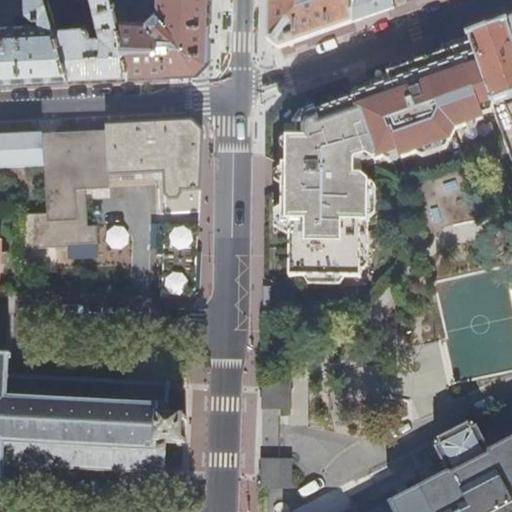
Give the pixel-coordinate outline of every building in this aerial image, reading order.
[(0,25),(0,79),(24,79),(68,77),(53,25),(46,0),(25,0),(26,10),(33,16),(39,16),(40,17),(40,23),(0,25)] [(86,23),(53,25),(68,77),(100,75),(129,73),(112,0),(93,0),(101,33),(91,33),(90,29),(90,27),(89,25),(86,23)] [(130,0),(112,0),(129,73),(170,71),(197,70),(207,60),(209,23),(209,0),(158,0),(158,10),(156,10),(148,18),(147,21),(127,21),(128,4),(130,4),(130,0)] [(393,9),(390,0),(353,0),(351,1),(333,0),(268,0),(268,40),(280,49),(309,39),(366,19),(393,9)] [(511,18),(469,34),(472,43),(493,103),(511,96),(511,18)] [(479,108),(493,103),(472,43),(430,58),(436,74),(427,77),(421,61),(388,73),(391,82),(354,95),(355,97),(317,111),(315,107),(302,112),(294,122),(294,138),(286,138),(286,164),(286,167),(288,168),(287,176),(296,176),(297,190),(281,189),(281,222),(290,222),(289,270),(289,278),(360,279),(361,223),(367,223),(368,182),(362,176),(355,176),(354,159),(373,153),(375,159),(397,151),(400,158),(449,141),(454,129),(482,120),(479,108)] [(84,126),(84,131),(87,176),(109,175),(165,172),(167,213),(200,212),(204,132),(193,121),(84,126)] [(69,244),(99,242),(98,225),(89,225),(87,189),(110,187),(109,175),(87,176),(84,131),(0,134),(0,166),(45,164),(47,212),(24,214),(23,249),(69,247),(69,244)] [(281,164),(281,189),(297,190),(296,176),(287,176),(288,168),(286,167),(286,164),(281,164)] [(198,225),(161,225),(159,297),(181,299),(194,288),(198,225)] [(0,487),(5,487),(5,482),(4,482),(4,465),(21,466),(21,468),(24,469),(24,466),(40,467),(40,469),(43,470),(43,467),(58,468),(58,470),(61,470),(61,468),(77,469),(77,471),(80,471),(80,469),(96,470),(96,472),(99,472),(99,470),(115,471),(115,473),(118,473),(118,471),(135,472),(135,474),(138,474),(138,472),(153,473),(153,475),(156,475),(156,473),(162,473),(162,476),(165,476),(166,463),(167,443),(173,443),(178,443),(177,446),(182,446),(182,443),(186,443),(186,438),(183,438),(183,429),(183,421),(187,421),(187,416),(184,416),(184,412),(179,412),(179,415),(174,415),(169,415),(170,393),(170,382),(167,382),(167,384),(161,384),(161,382),(159,381),(158,383),(143,383),(143,380),(139,380),(139,382),(123,382),(124,379),(120,379),(120,381),(104,381),(104,378),(101,378),(101,381),(85,380),(85,377),(82,377),(82,380),(66,379),(66,376),(63,376),(63,379),(47,378),(47,375),(44,375),(44,378),(28,377),(28,374),(25,374),(25,377),(9,376),(10,360),(11,359),(11,354),(0,353),(0,487)] [(292,379),(263,378),(263,407),(283,408),(292,408),(292,379)] [(436,448),(448,473),(455,475),(469,502),(503,484),(489,457),(490,450),(477,425),(472,428),(469,423),(439,438),(441,445),(436,448)] [(511,511),(511,439),(490,450),(489,457),(503,484),(469,502),(455,475),(448,473),(372,511),(511,511)] [(283,458),(262,458),(262,487),(293,487),(293,459),(283,458)]
